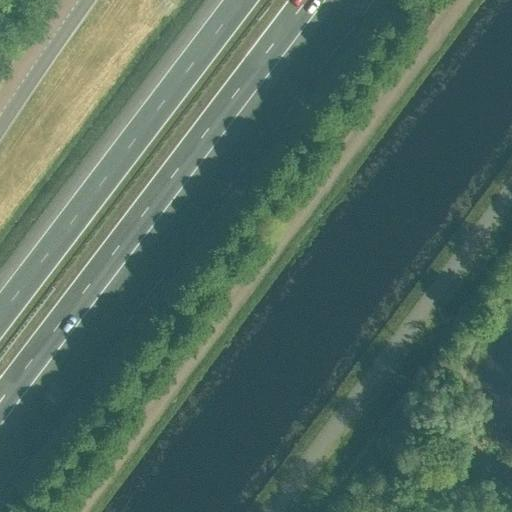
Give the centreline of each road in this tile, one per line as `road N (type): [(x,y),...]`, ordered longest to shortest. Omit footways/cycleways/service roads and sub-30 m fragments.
road 1 (track): [(460,0),(76,511)]
road 2 (motorway): [(0,404),(307,0)]
road 3 (motorway): [(238,0),(0,312)]
